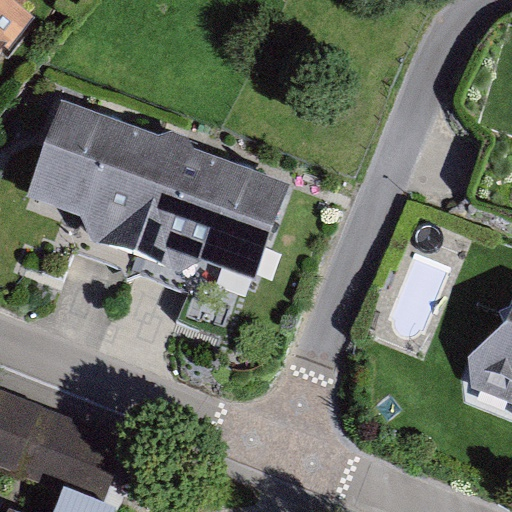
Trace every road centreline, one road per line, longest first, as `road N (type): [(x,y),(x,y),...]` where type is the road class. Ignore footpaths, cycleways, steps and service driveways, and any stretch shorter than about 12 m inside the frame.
road 1 (residential): [(496,0),(438,54),(282,453)]
road 2 (residential): [(282,453),(0,344)]
road 3 (residential): [(431,511),(282,453)]
